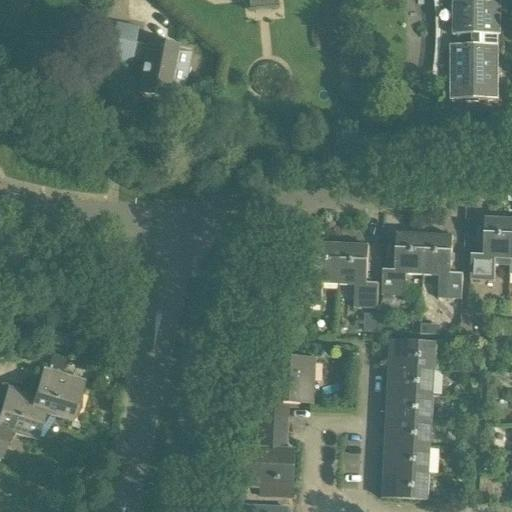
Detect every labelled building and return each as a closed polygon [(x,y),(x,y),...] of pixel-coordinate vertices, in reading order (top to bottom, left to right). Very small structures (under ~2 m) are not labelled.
[(247,0),(248,10),(276,8),(275,0),(247,0)] [(451,102),(499,102),(499,37),(502,38),(501,0),(439,0),(440,3),(441,15),(442,25),(442,36),(442,45),(441,53),(440,67),(439,75),(451,75),(451,102)] [(190,54),(177,52),(178,48),(148,42),(148,46),(134,43),(136,30),(116,26),(110,60),(130,64),(131,60),(144,62),(138,95),(168,101),(170,88),(183,90),(190,54)] [(511,267),(511,237),(511,220),(485,219),(483,257),(472,256),(470,282),(494,283),(495,266),(511,267)] [(423,276),(425,236),(397,234),(395,273),(383,272),(382,296),(406,298),(407,275),(423,276)] [(462,301),(463,276),(451,275),(453,237),(425,236),(423,276),(440,277),(438,300),(462,301)] [(339,286),(341,246),(313,245),(311,282),(299,281),(298,306),(321,308),(323,285),(339,286)] [(378,311),(379,285),(367,285),(369,247),(341,246),(339,286),(355,287),(354,309),(378,311)] [(420,335),(433,336),(433,326),(421,325),(420,335)] [(52,347),(69,352),(72,340),(55,335),(52,347)] [(495,342),(499,349),(506,345),(503,338),(495,342)] [(435,372),(436,345),(436,344),(391,342),(390,370),(435,372)] [(311,404),(313,364),(277,362),(276,381),(265,380),(263,419),(287,420),(288,402),(311,404)] [(71,423),(84,382),(44,369),(36,396),(37,396),(32,410),(45,414),(45,415),(71,423)] [(433,398),(435,372),(390,370),(388,396),(433,398)] [(36,441),(45,415),(45,414),(32,410),(37,396),(36,396),(9,388),(1,415),(0,419),(0,429),(9,432),(9,433),(36,441)] [(432,424),(433,398),(388,396),(387,422),(432,424)] [(0,459),(0,460),(9,433),(9,432),(0,429),(0,419),(1,415),(0,414),(0,459)] [(285,453),(286,445),(287,420),(263,419),(261,452),(245,451),(243,487),(263,488),(262,497),(289,498),(292,454),(285,453)] [(431,450),(432,424),(387,422),(386,448),(431,450)] [(430,476),(431,450),(386,448),(385,474),(430,476)] [(94,490),(98,476),(86,472),(82,486),(94,490)] [(428,502),(429,481),(430,476),(385,474),(383,500),(428,502)] [(90,505),(94,490),(82,486),(77,501),(90,505)]
